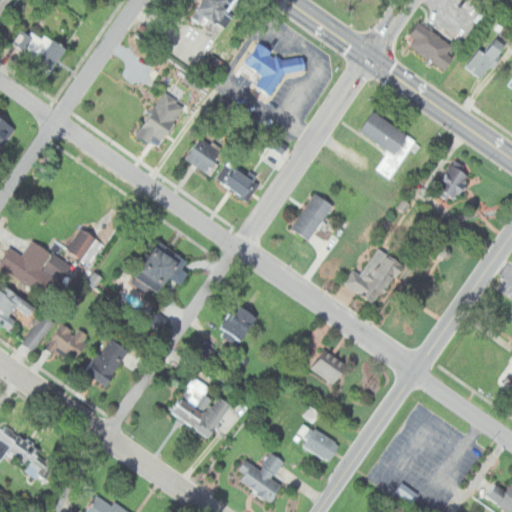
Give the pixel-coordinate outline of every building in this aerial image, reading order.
[(230,28),(235,17),(231,15),(237,0),(204,0),(196,19),(205,24),(208,18),(230,28)] [(456,42),(421,23),(414,37),(416,38),(411,48),(451,69),(457,57),(450,54),(456,42)] [(489,80),(511,36),(511,30),(503,26),(488,53),(478,47),(467,68),(489,80)] [(23,50),(21,54),(38,63),(50,42),(25,28),(15,45),(23,50)] [(71,49),(58,40),(42,63),(55,72),(71,49)] [(258,43),(285,60),(306,57),(308,69),(288,73),(273,96),(258,86),(264,75),(246,62),(258,43)] [(185,103),(162,93),(142,137),(165,148),(185,103)] [(418,139),(373,110),(360,131),(390,149),(377,169),(392,179),(418,139)] [(187,157),(210,174),(226,152),(203,135),(187,157)] [(441,189),(453,201),(471,184),(467,179),(472,174),(458,160),(439,179),(445,185),(441,189)] [(217,178),(251,201),(262,185),(227,162),(217,178)] [(311,239),(336,203),(319,191),(293,226),(311,239)] [(70,249),(86,257),(98,234),(82,225),(70,249)] [(25,254),(12,247),(1,265),(43,291),(48,284),(53,287),(59,279),(63,281),(74,264),(34,239),(25,254)] [(135,283),(150,292),(153,286),(160,291),(170,275),(183,284),(192,271),(186,267),(191,259),(162,240),(135,283)] [(345,283),(377,301),(383,290),(387,292),(396,275),(401,278),(410,263),(379,246),(364,273),(354,268),(345,283)] [(6,283),(3,288),(0,286),(0,317),(0,322),(12,329),(18,319),(12,315),(18,305),(33,314),(39,304),(6,283)] [(222,326),(227,330),(223,335),(240,346),(261,314),(246,303),(240,312),(234,308),(222,326)] [(36,350),(54,319),(42,312),(23,343),(36,350)] [(90,333),(78,327),(77,331),(60,322),(47,346),(76,361),(90,333)] [(131,348),(108,336),(89,373),(111,385),(131,348)] [(313,367),(337,384),(351,363),(327,347),(313,367)] [(235,403),(220,393),(216,399),(208,393),(213,386),(197,375),(172,412),(211,438),(235,403)] [(305,415),(314,421),(320,412),(312,406),(305,415)] [(0,434),(0,456),(4,459),(9,451),(39,471),(38,472),(47,479),(58,462),(43,452),(45,450),(7,424),(0,434)] [(303,444),(333,460),(343,442),(313,426),(303,444)] [(247,458),(240,469),(247,473),(243,480),(274,500),(285,484),(275,477),(287,460),(272,451),(262,467),(247,458)] [(487,495),(511,511),(511,483),(508,490),(495,481),(487,495)] [(398,491),(415,502),(421,493),(404,482),(398,491)] [(133,511),(116,500),(114,504),(99,494),(86,511),(133,511)]
